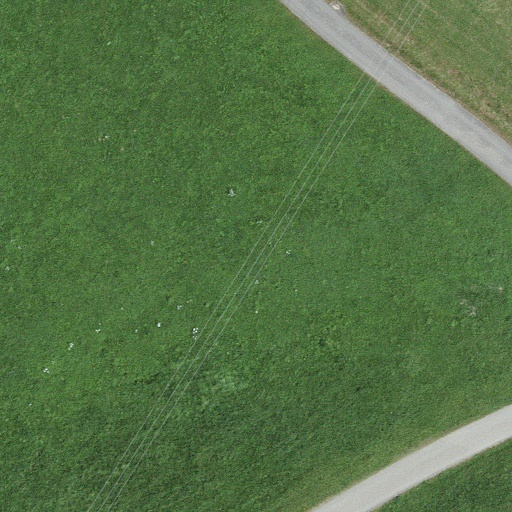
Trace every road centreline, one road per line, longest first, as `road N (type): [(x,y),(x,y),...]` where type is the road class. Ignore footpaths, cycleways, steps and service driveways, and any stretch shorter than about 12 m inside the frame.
road 1 (unclassified): [(511,174),(412,99),(308,0)]
road 2 (unclassified): [(511,422),(346,511)]
